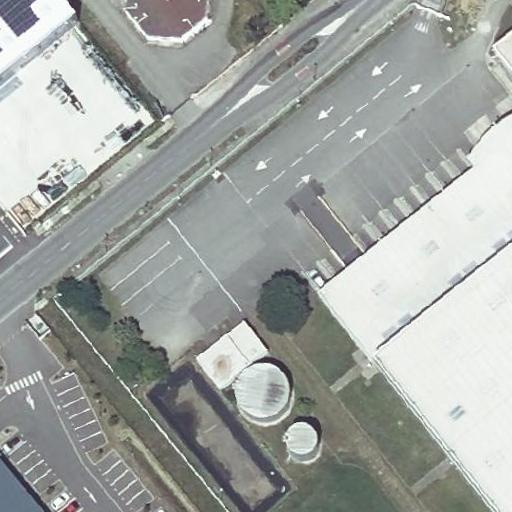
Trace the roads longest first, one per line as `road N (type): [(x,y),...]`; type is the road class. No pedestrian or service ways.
road 1 (track): [(415,511),(200,242)]
road 2 (unclassified): [(0,299),(211,126)]
road 3 (unclassified): [(211,126),(281,88),(370,0)]
road 4 (unclassified): [(360,0),(302,29),(256,67),(211,126)]
